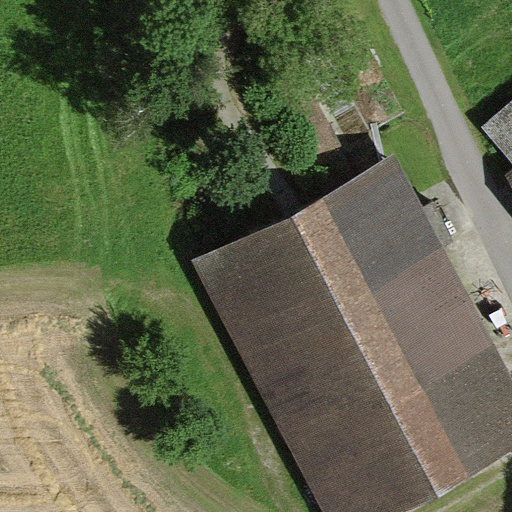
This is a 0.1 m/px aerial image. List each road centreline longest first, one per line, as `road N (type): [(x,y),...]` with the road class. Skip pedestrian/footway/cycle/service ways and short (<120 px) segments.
road 1 (track): [(0,282),(130,283),(179,302),(220,339),(257,404),(292,511)]
road 2 (unclassified): [(511,262),(383,0)]
